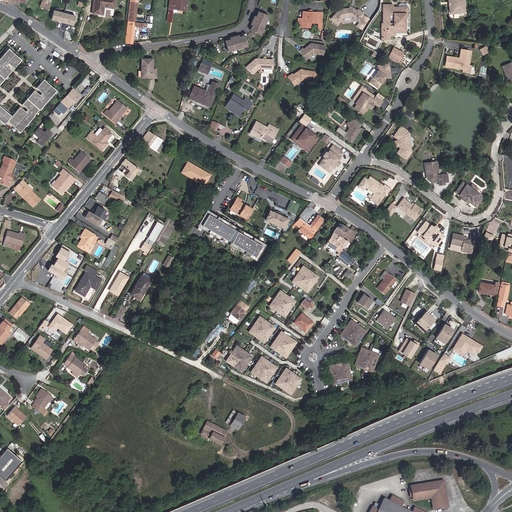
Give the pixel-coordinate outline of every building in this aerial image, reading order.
[(105,6),(114,7),(115,0),(94,0),(93,11),(104,13),(105,6)] [(188,0),(170,0),(170,8),(187,11),(188,0)] [(450,0),(451,13),(467,12),(466,0),(450,0)] [(385,5),(385,34),(392,34),(398,34),(398,31),(403,32),(403,17),(403,14),(406,13),(406,5),(403,4),(399,4),(397,5),(385,5)] [(362,14),(363,12),(357,9),(356,10),(353,8),(352,9),(350,9),(350,8),(341,8),(332,17),(339,24),(345,17),(350,17),(359,22),(356,25),(362,28),(365,23),(359,19),(362,14)] [(61,22),(64,14),(53,10),(51,19),(61,22)] [(263,35),(271,16),(261,12),(259,17),(257,17),(254,23),(256,24),(253,31),(263,35)] [(311,23),(320,23),(321,13),(313,13),(310,12),(304,12),(303,18),(299,18),(298,26),(311,27),(311,23)] [(75,17),(64,14),(61,22),(72,25),(75,17)] [(359,19),(365,23),(368,18),(362,14),(359,19)] [(132,22),(130,41),(134,41),(135,24),(142,25),(143,21),(136,20),(132,19),(131,19),(130,22),(132,22)] [(231,38),(226,40),(229,52),(249,46),(246,34),(240,36),(240,34),(231,37),(231,38)] [(305,49),(304,48),(300,51),(308,60),(315,54),(325,56),(326,45),(313,43),(305,49)] [(13,68),(21,59),(8,48),(0,57),(0,120),(4,124),(7,120),(19,131),(34,115),(34,114),(38,109),(39,109),(56,90),(43,79),(36,87),(43,93),(41,96),(34,90),(21,104),(28,110),(26,112),(19,106),(11,116),(0,106),(0,82),(11,70),(4,64),(6,62),(13,68)] [(390,54),(400,59),(404,53),(394,48),(390,54)] [(466,69),(469,65),(472,50),(462,48),(460,55),(462,57),(459,60),(457,57),(446,55),(444,65),(463,69),(466,69)] [(399,63),(400,59),(390,54),(389,58),(399,63)] [(153,72),(157,72),(157,67),(152,67),(152,59),(144,59),(144,76),(153,76),(153,72)] [(257,59),(247,67),(254,76),(260,69),(275,70),(275,60),(257,59)] [(212,66),(202,62),(199,70),(209,74),(212,66)] [(511,83),(511,62),(503,66),(507,76),(506,83),(511,83)] [(390,63),(378,65),(379,69),(370,82),(379,88),(386,78),(393,78),(390,63)] [(316,74),(316,71),(303,69),(295,74),(294,73),(289,76),(296,87),(304,81),(314,82),(315,81),(320,82),(322,75),(316,74)] [(209,91),(195,86),(190,98),(211,107),(221,84),(214,81),(209,91)] [(380,106),(384,99),(377,94),(377,95),(367,88),(367,87),(364,85),(353,100),(358,103),(355,107),(364,113),(369,105),(372,100),(375,102),(380,106)] [(67,108),(79,95),(72,89),(61,102),(54,110),(59,115),(61,112),(63,113),(67,108)] [(248,111),(253,103),(244,96),(239,104),(236,102),(238,98),(233,94),(226,104),(235,110),(233,111),(239,116),(244,108),(248,111)] [(118,119),(126,108),(117,101),(108,111),(107,110),(104,113),(116,123),(118,119)] [(357,119),(347,122),(351,128),(344,136),(353,142),(362,129),(357,119)] [(220,123),(213,121),(211,128),(218,131),(220,123)] [(266,138),(271,130),(256,122),(249,134),(258,139),(259,137),(261,134),(266,138)] [(276,122),(271,130),(275,133),(280,125),(276,122)] [(302,126),(293,138),(306,147),(307,145),(311,148),(319,138),(312,133),(311,134),(309,132),(310,131),(302,126)] [(408,131),(402,126),(395,135),(399,138),(399,140),(400,145),(401,148),(398,151),(407,158),(412,151),(409,137),(408,137),(408,136),(406,134),(407,132),(408,131)] [(36,141),(41,145),(51,132),(47,128),(44,132),(38,127),(33,132),(39,137),(36,141)] [(105,141),(111,134),(104,128),(97,137),(91,132),(86,138),(101,150),(107,143),(105,141)] [(269,144),(275,133),(271,130),(266,138),(261,134),(259,137),(269,144)] [(160,144),(162,141),(156,136),(152,134),(148,131),(140,141),(159,153),(163,146),(160,144)] [(293,138),(292,140),(308,152),(311,148),(307,145),(306,147),(293,138)] [(322,160),(333,168),(335,165),(337,164),(335,163),(337,161),(337,162),(338,161),(344,153),(334,145),(327,154),(324,158),(323,157),(322,159),(322,160)] [(69,163),(79,172),(90,159),(81,151),(73,160),(72,159),(69,163)] [(15,162),(11,159),(5,157),(1,169),(0,168),(0,182),(8,186),(10,182),(7,181),(11,173),(15,162)] [(138,169),(125,159),(121,164),(134,174),(138,169)] [(322,160),(318,165),(329,173),(333,168),(322,160)] [(437,160),(425,162),(426,171),(427,172),(428,176),(427,177),(432,181),(432,180),(435,180),(435,181),(439,180),(440,184),(445,183),(445,181),(443,173),(436,174),(436,171),(438,170),(437,160)] [(212,175),(188,161),(182,173),(205,187),(212,175)] [(135,175),(134,174),(121,164),(114,173),(118,176),(120,172),(130,180),(135,175)] [(75,179),(64,170),(64,171),(61,174),(52,185),(61,193),(70,182),(71,183),(75,179)] [(376,191),(372,197),(379,203),(387,193),(388,193),(392,187),(386,183),(384,186),(382,184),(383,183),(372,176),(370,179),(366,177),(360,184),(368,190),(371,187),(376,191)] [(452,188),(455,191),(464,180),(460,177),(452,188)] [(31,191),(32,190),(22,180),(13,188),(24,198),(24,197),(33,206),(40,199),(31,191)] [(465,198),(470,201),(478,191),(474,188),(468,183),(464,180),(455,191),(460,194),(466,198),(465,198)] [(254,194),(268,199),(271,189),(258,184),(254,194)] [(109,196),(109,197),(99,191),(94,200),(99,203),(100,201),(106,205),(110,198),(115,201),(117,199),(121,201),(124,196),(113,190),(109,196)] [(470,201),(473,204),(481,194),(478,191),(470,201)] [(240,202),(241,200),(237,197),(230,209),(231,210),(230,212),(230,214),(236,217),(237,217),(239,215),(246,219),(252,209),(245,205),(240,202)] [(127,198),(124,202),(130,205),(124,215),(129,218),(131,214),(130,213),(136,203),(127,198)] [(398,206),(392,202),(386,211),(392,216),(398,208),(416,221),(425,210),(414,202),(413,203),(404,198),(398,206)] [(106,215),(103,214),(105,210),(98,206),(95,211),(93,210),(91,213),(101,219),(103,220),(106,215)] [(197,225),(227,242),(235,229),(236,226),(207,209),(197,225)] [(274,213),(269,211),(265,220),(283,228),(287,219),(283,217),(283,216),(282,214),(281,213),(280,212),(279,212),(278,212),(276,212),(275,212),(274,213)] [(85,218),(98,226),(101,219),(91,213),(89,212),(85,218)] [(309,225),(304,222),(302,225),(310,232),(307,235),(310,238),(324,220),(317,215),(309,225)] [(299,226),(299,227),(304,221),(299,217),(294,223),(299,226)] [(424,234),(432,224),(427,220),(418,230),(424,234)] [(163,225),(157,222),(144,243),(150,246),(163,225)] [(340,252),(342,250),(344,246),(339,243),(348,228),(338,222),(325,244),(334,250),(334,249),(340,252)] [(437,245),(445,235),(437,229),(435,228),(435,227),(432,224),(424,234),(426,236),(430,239),(437,245)] [(302,225),(299,229),(307,235),(310,232),(302,225)] [(230,244),(257,260),(266,243),(239,227),(238,230),(230,244)] [(347,242),(353,232),(350,229),(348,228),(339,243),(344,246),(347,248),(350,243),(347,242)] [(80,237),(81,238),(77,246),(89,253),(93,246),(89,243),(94,235),(84,229),(80,237)] [(227,242),(230,244),(238,230),(235,229),(227,242)] [(21,245),(24,236),(19,234),(7,231),(3,245),(6,246),(8,241),(21,245)] [(495,236),(487,232),(483,241),(493,244),(495,236)] [(466,236),(454,234),(452,244),(462,246),(461,252),(473,254),(476,236),(472,235),(471,238),(466,238),(466,236)] [(511,236),(502,235),(500,245),(510,247),(511,247),(511,236)] [(105,245),(111,248),(114,242),(108,239),(105,245)] [(147,252),(150,246),(144,243),(141,249),(147,252)] [(57,255),(66,261),(71,252),(62,247),(57,255)] [(287,260),(291,263),(300,252),(296,249),(287,260)] [(340,252),(338,256),(349,265),(350,266),(350,265),(354,261),(354,260),(342,250),(340,252)] [(167,268),(168,265),(169,266),(172,259),(167,256),(162,265),(167,268)] [(348,267),(349,265),(338,256),(337,258),(348,267)] [(59,257),(55,264),(65,270),(69,263),(66,261),(59,257)] [(52,263),(48,270),(64,280),(68,273),(65,270),(55,264),(52,263)] [(84,270),(86,272),(75,291),(84,296),(89,286),(95,289),(100,280),(94,276),(96,271),(86,266),(84,270)] [(317,278),(318,277),(314,273),(302,266),(292,281),(307,292),(317,278)] [(349,281),(354,274),(347,269),(342,275),(349,281)] [(317,278),(319,279),(322,275),(316,270),(314,273),(318,277),(317,278)] [(376,288),(384,294),(395,280),(384,271),(380,276),(383,279),(376,288)] [(119,290),(127,277),(120,272),(112,286),(119,290)] [(150,281),(141,275),(130,294),(139,299),(150,281)] [(496,284),(481,281),(478,293),(494,296),(494,294),(498,295),(501,283),(496,282),(496,284)] [(117,295),(119,290),(112,286),(109,290),(117,295)] [(270,306),(285,316),(296,300),(280,290),(270,306)] [(400,303),(409,307),(415,294),(406,290),(400,303)] [(356,303),(366,309),(371,300),(362,294),(356,303)] [(315,304),(306,296),(300,304),(307,310),(309,307),(311,308),(315,304)] [(17,303),(18,304),(10,314),(15,318),(17,315),(19,316),(29,304),(22,297),(17,303)] [(244,312),(248,307),(239,301),(229,313),(239,320),(242,316),(242,315),(244,312)] [(17,303),(9,313),(10,314),(18,304),(17,303)] [(376,320),(388,327),(395,317),(383,309),(376,320)] [(426,330),(437,318),(429,310),(418,322),(426,330)] [(74,324),(58,313),(48,327),(55,331),(57,328),(67,334),(74,324)] [(304,331),(312,322),(302,313),(294,323),(304,331)] [(264,342),(275,327),(260,316),(249,331),(264,342)] [(0,324),(0,343),(1,344),(11,331),(9,329),(11,327),(13,325),(5,318),(3,321),(0,324)] [(49,322),(45,319),(39,328),(44,331),(49,322)] [(340,335),(355,346),(366,330),(351,320),(340,335)] [(217,322),(206,340),(210,343),(215,335),(218,336),(224,326),(217,322)] [(456,329),(446,323),(437,338),(447,344),(456,329)] [(92,333),(83,326),(74,339),(82,345),(88,350),(96,340),(90,336),(92,333)] [(286,357),(296,342),(281,331),(270,346),(286,357)] [(485,346),(463,332),(453,349),(463,355),(466,350),(474,354),(476,350),(481,353),(485,346)] [(44,339),(39,336),(31,348),(46,359),(52,350),(42,343),(44,339)] [(420,345),(411,340),(403,353),(412,358),(420,345)] [(226,360),(241,371),(252,356),(237,345),(226,360)] [(448,346),(435,370),(439,372),(448,356),(449,356),(453,349),(448,346)] [(355,364),(372,371),(379,354),(362,347),(355,364)] [(211,355),(216,359),(221,353),(216,348),(211,355)] [(440,355),(430,349),(421,363),(430,370),(440,355)] [(68,367),(67,367),(73,371),(78,375),(80,372),(83,374),(87,369),(85,368),(84,367),(85,365),(70,354),(64,363),(68,367)] [(251,371),(266,382),(277,367),(262,356),(251,371)] [(333,384),(351,380),(347,361),(329,365),(333,384)] [(290,393),(301,378),(286,367),(275,383),(290,393)] [(0,389),(0,404),(2,406),(9,398),(0,389)] [(52,396),(43,389),(37,397),(34,401),(35,402),(32,407),(42,414),(45,409),(43,408),(52,396)] [(26,416),(15,407),(7,416),(18,425),(26,416)] [(245,417),(233,410),(226,423),(237,429),(245,417)] [(227,431),(207,421),(200,434),(220,444),(227,431)] [(7,447),(0,455),(0,454),(0,474),(6,479),(22,460),(7,447)] [(446,506),(442,481),(411,487),(413,500),(431,497),(433,508),(446,506)] [(377,509),(372,507),(369,511),(424,511),(415,507),(411,511),(410,511),(401,507),(403,501),(392,495),(389,501),(383,498),(377,509)]
